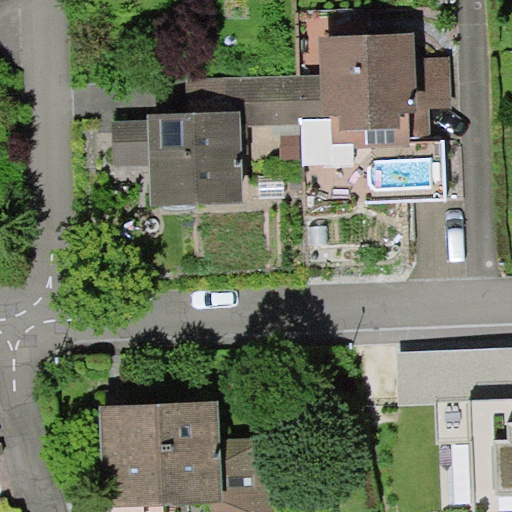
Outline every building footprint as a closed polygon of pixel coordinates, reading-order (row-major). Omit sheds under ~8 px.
[(431,133),(428,34),(332,38),(336,137),(431,133)] [(254,209),(252,115),(158,118),(161,211),(254,209)] [(511,371),(501,372),(505,491),(511,490),(511,371)] [(456,394),(421,395),(423,462),(458,461),(456,394)] [(225,412),(115,417),(119,511),(174,511),(175,510),(217,509),(217,511),(284,511),(282,449),(227,451),(225,412)]
